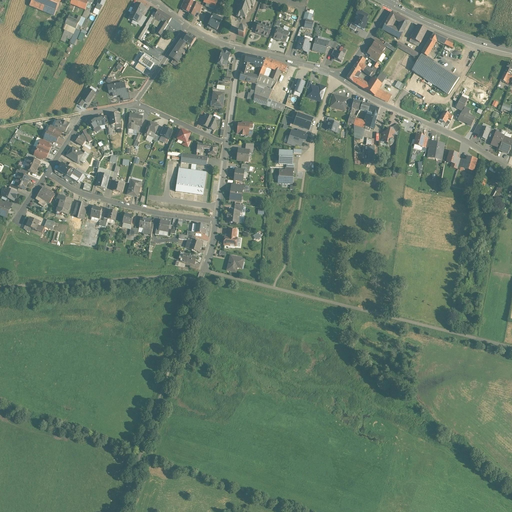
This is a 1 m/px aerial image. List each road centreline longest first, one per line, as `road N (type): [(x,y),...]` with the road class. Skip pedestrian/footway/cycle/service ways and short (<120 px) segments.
road 1 (track): [(202,270),(511,347)]
road 2 (track): [(120,511),(198,281)]
road 3 (track): [(198,281),(0,287)]
road 4 (residential): [(341,80),(511,170)]
road 5 (residential): [(46,171),(76,192),(216,222)]
road 6 (secondary): [(511,50),(388,2)]
road 7 (residential): [(135,102),(86,112),(46,171)]
